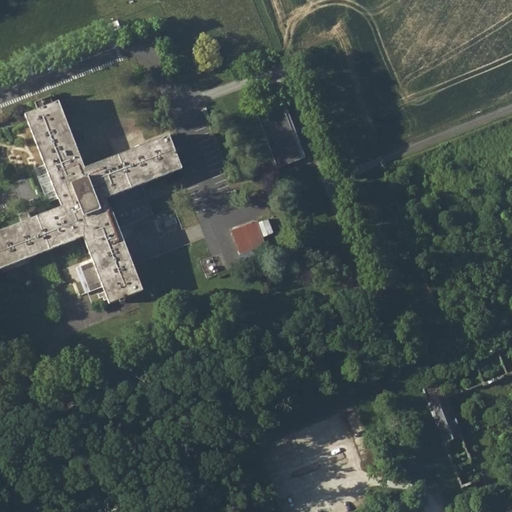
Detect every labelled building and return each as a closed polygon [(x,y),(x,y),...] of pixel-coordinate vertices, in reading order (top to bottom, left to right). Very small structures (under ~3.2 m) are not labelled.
[(65,199),(0,224),(0,255),(2,262),(87,228),(114,296),(147,283),(112,191),(186,162),(173,128),(89,160),(62,95),(28,108),(65,199)] [(277,167),(304,158),(288,105),(260,113),(277,167)] [(269,235),(263,219),(232,230),(244,260),(257,254),(256,250),(268,245),(264,236),(269,235)] [(103,288),(89,293),(94,306),(108,300),(103,288)] [(474,349),(421,370),(464,482),(465,482),(482,475),(450,390),(485,377),(487,380),(511,370),(511,337),(477,351),(474,349)]
